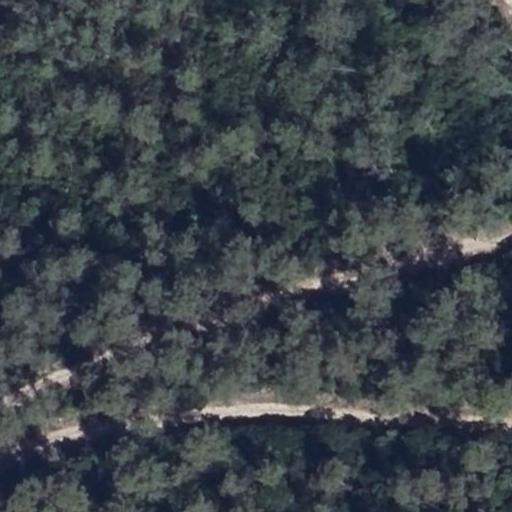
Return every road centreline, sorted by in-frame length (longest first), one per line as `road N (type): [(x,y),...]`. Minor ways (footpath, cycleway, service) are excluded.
road 1 (track): [(511,234),(0,400)]
road 2 (track): [(0,462),(145,416),(511,427)]
